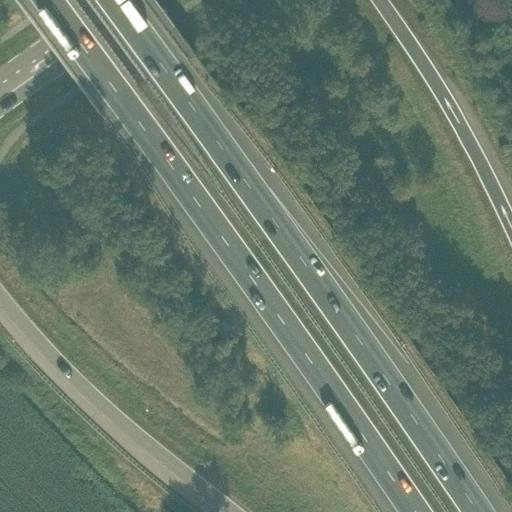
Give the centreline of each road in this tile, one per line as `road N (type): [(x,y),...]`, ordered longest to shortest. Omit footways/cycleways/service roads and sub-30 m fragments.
road 1 (motorway): [(49,0),(414,511)]
road 2 (motorway): [(474,511),(114,0)]
road 3 (motorway): [(0,295),(68,375),(226,511)]
road 4 (motorway): [(511,227),(470,141),(378,0)]
road 5 (tertiary): [(101,21),(0,94)]
